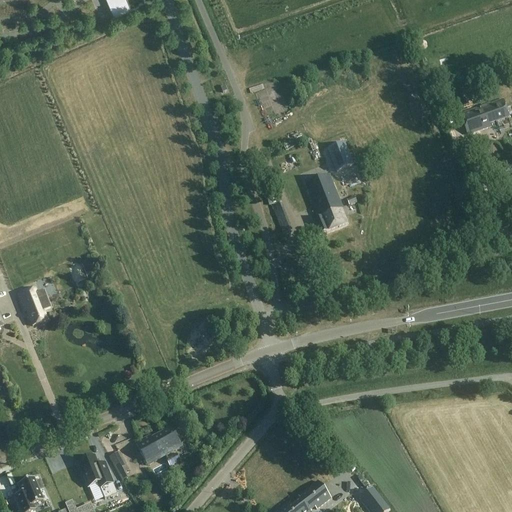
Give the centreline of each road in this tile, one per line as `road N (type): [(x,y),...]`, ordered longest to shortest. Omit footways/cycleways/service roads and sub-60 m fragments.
road 1 (unclassified): [(278,311),(244,171),(247,121),(198,0)]
road 2 (tertiary): [(0,464),(268,351)]
road 3 (tertiary): [(268,351),(511,300)]
road 4 (residential): [(511,375),(278,406)]
road 5 (residential): [(291,308),(412,280),(511,234)]
road 6 (unclassified): [(190,511),(278,406)]
